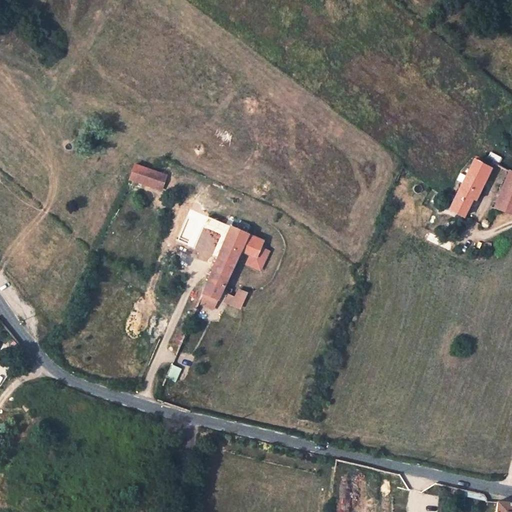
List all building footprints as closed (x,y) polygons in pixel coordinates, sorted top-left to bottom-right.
[(511,141),(500,135),(495,145),(505,152),(511,141)] [(475,156),(474,159),(491,168),(494,162),(475,156)] [(446,199),(443,206),(449,209),(449,210),(463,217),(469,204),(472,206),(491,168),(474,159),(456,197),(449,193),(446,199)] [(166,175),(134,164),(129,179),(161,190),(166,175)] [(511,213),(511,171),(510,171),(495,207),(511,213)] [(192,242),(203,215),(190,209),(178,236),(192,242)] [(221,222),(203,215),(192,242),(219,254),(230,227),(221,222)] [(221,222),(230,227),(247,234),(250,229),(223,217),(221,222)] [(219,254),(203,291),(198,302),(213,309),(217,299),(218,299),(240,250),(247,234),(230,227),(219,254)] [(247,234),(240,250),(251,255),(254,257),(255,257),(260,247),(262,241),(247,234)] [(260,247),(255,257),(254,257),(251,264),(258,268),(259,268),(267,250),(260,247)] [(251,255),(246,265),(250,267),(251,264),(254,257),(251,255)] [(250,285),(258,268),(251,264),(250,267),(246,274),(243,281),(250,285)] [(243,281),(239,290),(246,293),(250,285),(243,281)] [(232,304),(239,308),(246,293),(239,290),(232,304)] [(172,343),(178,346),(193,311),(187,308),(172,343)] [(174,382),(179,369),(170,365),(165,378),(174,382)] [(496,501),(495,511),(511,511),(511,502),(506,502),(496,501)]
